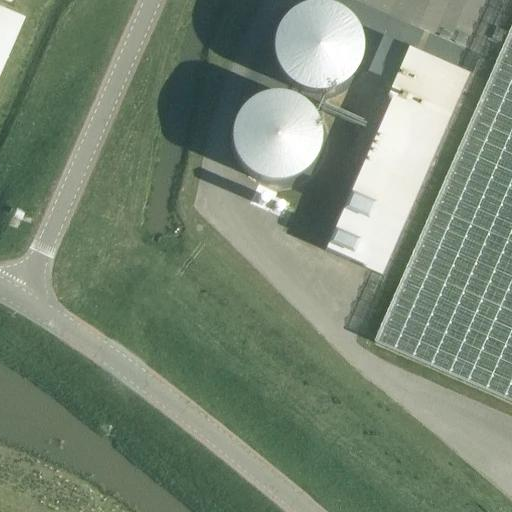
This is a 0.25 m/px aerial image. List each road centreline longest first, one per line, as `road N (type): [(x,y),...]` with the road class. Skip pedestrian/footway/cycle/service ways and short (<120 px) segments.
road 1 (unclassified): [(299,511),(23,297)]
road 2 (unclassified): [(153,0),(23,297)]
